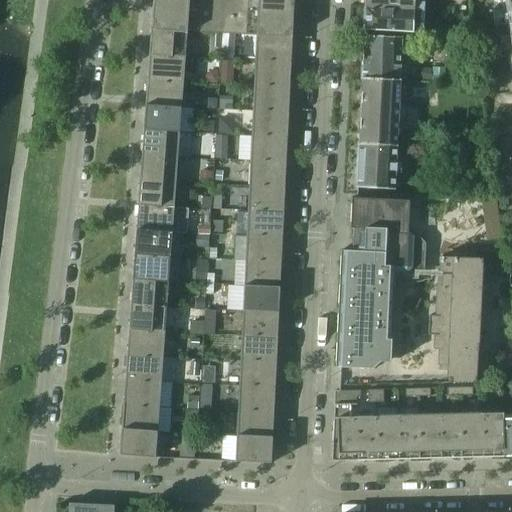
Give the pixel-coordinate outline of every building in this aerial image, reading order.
[(233,61),(235,35),(256,36),(255,37),(291,39),(293,0),(152,0),(150,31),(186,34),(186,32),(212,33),(211,51),(220,51),(219,60),(233,61)] [(420,3),(420,0),(364,0),(365,7),(419,10),(419,12),(424,13),(424,4),(420,3)] [(419,23),(419,12),(419,10),(365,7),(363,31),(422,34),(421,42),(470,44),(470,36),(431,34),(431,29),(422,29),(423,23),(419,23)] [(511,13),(511,14),(511,19),(511,24),(508,25),(508,27),(502,28),(503,34),(509,33),(511,32),(511,13)] [(184,58),(186,34),(150,31),(149,56),(184,58)] [(511,32),(509,33),(503,34),(506,53),(511,52),(511,32)] [(290,64),(291,39),(255,37),(254,62),(290,64)] [(401,82),(403,38),(363,37),(361,80),(401,82)] [(183,83),(184,58),(149,56),(147,80),(183,83)] [(219,85),(232,86),(233,62),(221,61),(219,85)] [(289,89),(290,64),(254,62),(253,87),(289,89)] [(181,108),(183,83),(147,80),(145,106),(181,108)] [(398,137),(401,82),(361,80),(358,144),(398,146),(398,137)] [(288,114),(289,89),(253,87),(252,112),(288,114)] [(495,115),(492,95),(484,96),(487,117),(495,115)] [(179,133),(181,108),(145,106),(143,131),(179,133)] [(286,138),(288,114),(252,112),(251,137),(286,138)] [(179,133),(143,131),(141,156),(177,158),(179,133)] [(285,163),(286,138),(251,137),(249,162),(285,163)] [(395,190),(397,160),(397,158),(398,146),(358,144),(356,188),(395,190)] [(214,148),(214,159),(226,160),(226,149),(214,148)] [(175,183),(177,158),(141,156),(139,180),(175,183)] [(284,188),(285,163),(249,162),(248,187),(284,188)] [(199,171),(199,184),(210,184),(211,172),(199,171)] [(173,208),(175,183),(139,180),(138,205),(173,208)] [(464,198),(464,190),(457,190),(457,187),(456,186),(456,185),(455,185),(453,185),(452,185),(451,186),(450,187),(450,189),(437,189),(436,197),(464,198)] [(283,213),(284,188),(248,187),(247,212),(283,213)] [(506,195),(497,196),(498,206),(507,205),(506,195)] [(212,196),(211,208),(220,209),(221,196),(212,196)] [(201,209),(210,210),(211,198),(201,197),(201,209)] [(409,202),(351,199),(350,229),(353,230),(352,252),(340,251),(335,368),(373,370),(373,369),(380,363),(390,364),(395,275),(418,276),(424,270),(425,244),(419,238),(413,238),(413,237),(407,232),(409,202)] [(172,233),(173,208),(138,205),(136,230),(172,233)] [(282,238),(283,213),(247,212),(246,237),(282,238)] [(212,222),(211,234),(221,234),(222,223),(212,222)] [(197,225),(197,234),(209,235),(209,226),(197,225)] [(183,259),(185,234),(172,233),(136,230),(134,255),(170,258),(183,259)] [(197,234),(196,245),(208,246),(209,235),(197,234)] [(280,263),(282,238),(246,237),(244,262),(280,263)] [(208,248),(207,259),(215,259),(215,248),(208,248)] [(168,283),(170,258),(134,255),(132,280),(168,283)] [(478,260),(439,258),(438,278),(443,278),(442,288),(437,287),(436,317),(428,316),(427,336),(435,336),(435,348),(440,348),(439,364),(449,365),(448,384),(475,383),(476,350),(477,350),(478,346),(483,346),(483,339),(478,338),(481,279),(485,279),(486,263),(482,263),(482,260),(478,260)] [(196,260),(195,273),(206,274),(207,260),(196,260)] [(279,288),(280,263),(244,262),(243,287),(279,288)] [(166,308),(168,283),(132,280),(130,305),(166,308)] [(278,313),(279,288),(243,287),(242,312),(278,313)] [(194,298),(193,309),(203,310),(204,298),(194,298)] [(164,333),(166,308),(130,305),(128,330),(164,333)] [(214,335),(215,310),(204,310),(203,322),(203,335),(214,335)] [(277,338),(278,313),(242,312),(241,337),(277,338)] [(189,321),(188,334),(203,335),(203,322),(189,321)] [(162,358),(164,333),(128,330),(127,355),(162,358)] [(275,363),(277,338),(241,337),(240,362),(275,363)] [(190,338),(189,347),(198,348),(198,338),(190,338)] [(161,383),(162,358),(127,355),(125,380),(161,383)] [(199,376),(200,363),(191,362),(190,375),(199,376)] [(274,388),(275,363),(240,362),(238,386),(274,388)] [(202,371),(201,383),(213,383),(213,372),(202,371)] [(159,408),(161,383),(125,380),(123,405),(159,408)] [(499,382),(486,383),(487,391),(499,390),(499,382)] [(199,386),(199,397),(210,398),(211,386),(199,386)] [(273,413),(274,388),(238,386),(237,411),(273,413)] [(459,396),(459,388),(446,389),(447,396),(459,396)] [(471,388),(459,388),(459,396),(472,396),(471,388)] [(417,389),(404,390),(405,397),(417,397),(417,389)] [(430,389),(417,389),(417,397),(430,397),(430,389)] [(360,398),(360,391),(334,391),(332,422),(334,422),(334,420),(336,420),(337,444),(333,444),(333,442),(331,442),(331,456),(332,456),(337,461),(336,462),(377,461),(376,417),(350,418),(349,406),(356,406),(356,398),(360,398)] [(186,396),(186,409),(196,409),(197,396),(186,396)] [(157,433),(159,408),(123,405),(121,430),(157,433)] [(272,438),(273,413),(237,411),(236,436),(272,438)] [(503,414),(460,415),(461,459),(503,458),(503,418),(503,414)] [(460,415),(418,416),(419,460),(461,459),(460,415)] [(418,416),(376,417),(377,461),(419,460),(418,416)] [(511,418),(503,418),(503,458),(511,457),(511,418)] [(155,458),(157,433),(121,430),(119,456),(155,458)] [(270,464),(272,438),(236,436),(235,462),(270,464)]
